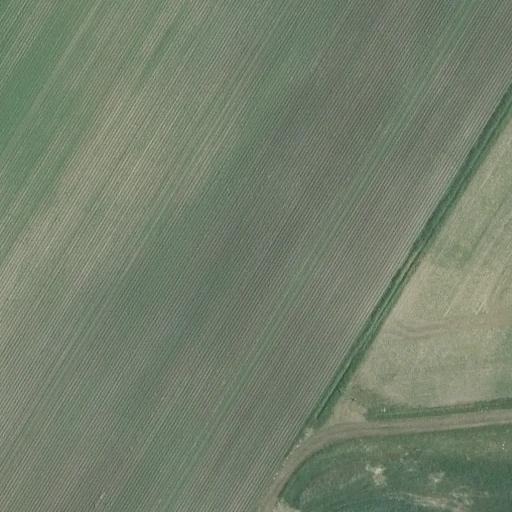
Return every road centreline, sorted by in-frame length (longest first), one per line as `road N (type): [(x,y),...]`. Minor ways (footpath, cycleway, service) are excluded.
road 1 (track): [(330,433),(511,131)]
road 2 (track): [(511,414),(330,433),(278,484),(263,511)]
